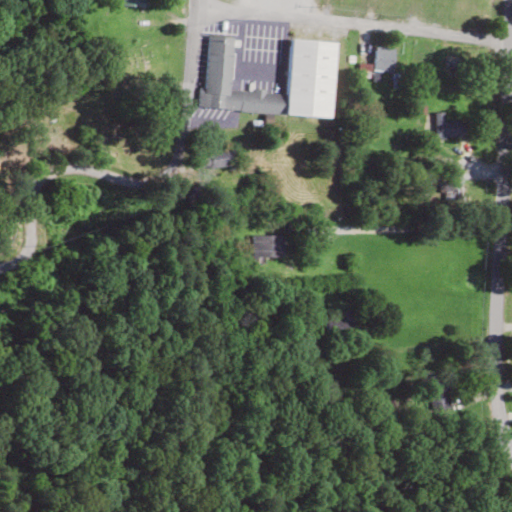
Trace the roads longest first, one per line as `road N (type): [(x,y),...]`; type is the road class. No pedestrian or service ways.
road 1 (residential): [(0,268),(29,254),(36,190),(55,173),(82,169),(146,182),(174,168),(195,0)]
road 2 (residential): [(511,441),(486,368),(491,228),(511,197),(511,47)]
road 3 (residential): [(511,47),(197,7)]
